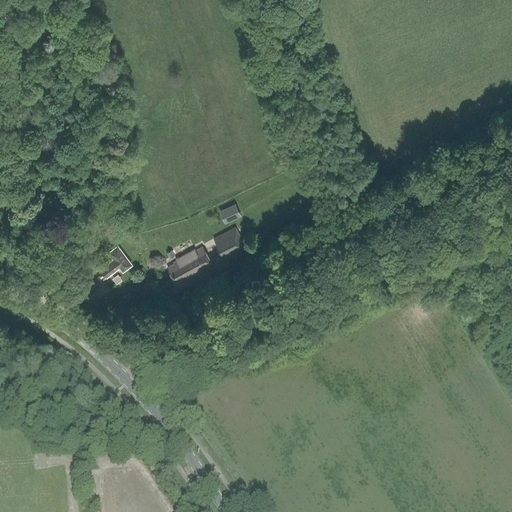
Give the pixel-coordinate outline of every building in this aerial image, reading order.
[(226,222),(243,215),(237,202),(221,209),(226,222)] [(236,227),(214,238),(225,259),(247,248),(236,227)] [(104,274),(101,276),(100,276),(84,288),(86,291),(84,293),(89,300),(91,298),(93,300),(104,292),(104,293),(110,289),(103,280),(119,267),(123,272),(133,264),(118,244),(108,252),(113,259),(100,268),(104,274)] [(194,276),(206,269),(214,265),(204,246),(196,250),(176,262),(176,263),(168,267),(175,280),(191,272),(194,276)] [(165,388),(171,384),(168,380),(162,384),(165,388)]
